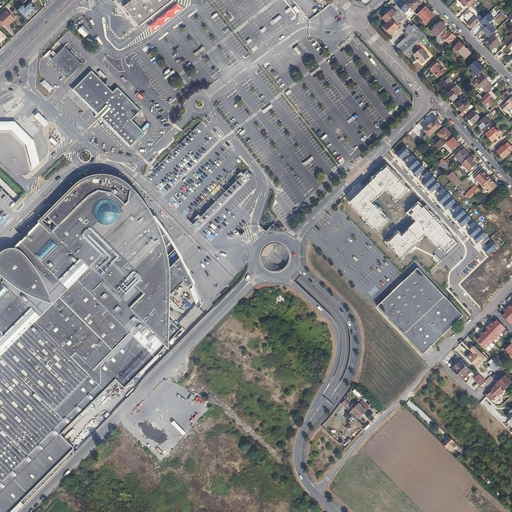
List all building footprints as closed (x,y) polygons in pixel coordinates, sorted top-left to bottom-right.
[(130,0),(124,5),(140,25),(171,0),(130,0)] [(325,9),(330,4),(326,0),(320,0),(320,1),(319,2),(325,9)] [(417,0),(411,0),(407,5),(413,11),(420,3),(417,0)] [(465,5),(468,9),(471,6),(476,1),(477,1),(475,0),(457,0),(458,0),(464,7),(465,5)] [(25,7),(21,11),(29,19),(38,10),(32,4),(27,9),(25,7)] [(176,4),(147,27),(151,32),(180,9),(176,4)] [(382,18),(386,23),(401,10),(396,5),(394,8),(397,11),(395,13),(392,10),(382,18)] [(434,16),(425,7),(417,14),(426,23),(434,16)] [(15,19),(7,10),(2,14),(3,15),(0,17),(0,23),(1,24),(3,22),(7,27),(15,19)] [(401,11),(392,20),(396,25),(406,17),(401,11)] [(470,13),(464,18),(468,21),(466,22),(472,29),(480,22),(470,13)] [(391,21),(385,26),(391,33),(397,27),(391,21)] [(430,31),(437,38),(438,37),(442,32),(446,29),(440,22),(430,31)] [(482,31),(489,38),(497,30),(490,23),(482,31)] [(406,37),(396,46),(405,56),(411,50),(417,45),(427,36),(424,33),(414,24),(403,34),(406,37)] [(80,26),(76,30),(83,38),(88,34),(80,26)] [(442,32),(438,37),(442,41),(444,39),(449,44),(455,37),(452,33),(451,33),(448,31),(446,33),(444,32),(443,34),(442,32)] [(506,45),(511,38),(511,33),(503,42),(506,45)] [(493,36),(486,42),(493,49),(495,47),(496,48),(500,44),(493,36)] [(460,42),(452,50),(454,52),(456,50),(461,55),(462,54),(466,57),(470,53),(460,42)] [(297,45),(292,50),(300,61),(306,57),(297,45)] [(420,49),(417,45),(411,50),(415,54),(414,55),(416,58),(419,62),(422,64),(430,58),(421,48),(420,49)] [(68,76),(80,64),(64,47),(51,59),(68,76)] [(436,59),(429,66),(432,70),(433,69),(440,76),(446,70),(436,59)] [(475,60),(468,67),(474,72),(477,75),(483,69),(475,60)] [(126,96),(116,87),(111,91),(102,81),(97,76),(93,72),(91,70),(82,79),(77,84),(72,89),(90,107),(93,110),(100,118),(112,130),(129,147),(144,131),(132,120),(140,111),(134,104),(126,96)] [(493,87),(481,75),(475,80),(472,82),(477,87),(479,85),(482,89),(486,93),(493,87)] [(442,79),(437,84),(444,92),(449,87),(447,85),(451,81),(448,78),(444,82),(442,79)] [(46,80),(42,84),(50,93),(54,89),(46,80)] [(464,88),(467,91),(472,87),(474,85),(472,83),(471,82),(464,88)] [(454,87),(450,90),(451,91),(447,95),(452,101),(456,97),(455,95),(459,92),(454,87)] [(490,91),(488,93),(495,101),(497,98),(490,91)] [(495,101),(488,93),(484,97),(484,98),(481,101),(485,106),(488,102),(491,104),(495,101)] [(505,112),(510,107),(511,109),(511,96),(511,97),(500,107),(505,112)] [(460,115),(462,117),(470,110),(468,107),(469,105),(466,102),(462,105),(459,101),(455,104),(462,113),(460,115)] [(100,118),(93,110),(90,107),(87,109),(98,120),(100,118)] [(473,111),(467,117),(473,124),(479,118),(473,111)] [(36,113),(32,117),(44,129),(48,124),(36,113)] [(485,117),(477,124),(483,131),(492,124),(485,117)] [(426,139),(442,126),(436,120),(424,130),(426,132),(425,134),(427,135),(424,137),(426,139)] [(24,131),(14,122),(0,121),(0,130),(9,130),(17,138),(23,144),(25,146),(25,147),(31,170),(38,162),(32,140),(24,131)] [(453,137),(445,128),(438,134),(442,139),(432,147),(437,152),(447,143),(453,137)] [(494,128),(486,135),(491,141),(499,134),(494,128)] [(460,144),(453,137),(447,143),(453,150),(460,144)] [(408,152),(406,149),(407,148),(401,142),(395,147),(397,149),(393,153),(399,159),(408,152)] [(502,147),(499,150),(497,152),(503,158),(511,149),(511,147),(508,143),(504,146),(503,146),(502,147)] [(470,156),(464,149),(456,156),(462,163),(470,156)] [(415,176),(423,168),(410,154),(401,162),(415,176)] [(468,171),(477,163),(470,156),(462,163),(468,171)] [(442,170),(448,165),(445,161),(439,167),(442,170)] [(394,199),(405,189),(383,166),(346,201),(370,226),(373,222),(376,225),(383,219),(376,213),(377,211),(369,202),(383,188),(394,199)] [(483,185),(490,178),(484,170),(476,177),(483,185)] [(422,179),(419,182),(431,193),(439,184),(425,171),(420,176),(422,179)] [(462,181),(453,171),(447,176),(456,186),(457,186),(462,181)] [(169,297),(184,282),(190,288),(193,285),(195,283),(194,281),(193,281),(191,276),(189,272),(190,272),(189,270),(188,270),(187,267),(185,263),(182,259),(183,258),(181,256),(178,251),(175,246),(175,245),(174,243),(173,243),(170,238),(167,233),(166,231),(165,231),(164,229),(162,227),(158,221),(156,217),(154,217),(152,217),(149,213),(148,210),(146,208),(145,206),(144,206),(143,204),(141,201),(141,200),(140,200),(140,199),(139,199),(136,195),(132,191),(129,187),(129,188),(126,185),(123,183),(119,181),(119,180),(117,179),(117,180),(112,178),(107,177),(104,177),(101,176),(101,177),(100,177),(98,177),(96,178),(94,178),(90,179),(89,179),(87,180),(83,183),(80,185),(78,186),(77,187),(76,187),(74,189),(75,189),(72,192),(66,198),(64,199),(64,200),(60,205),(56,209),(55,208),(53,210),(54,211),(51,213),(47,217),(45,219),(44,219),(43,221),(34,230),(33,231),(32,233),(31,232),(30,233),(31,234),(22,243),(22,242),(21,242),(21,243),(17,248),(16,247),(16,248),(17,250),(17,252),(18,253),(16,253),(14,252),(11,253),(9,254),(7,255),(5,257),(4,259),(3,261),(2,263),(3,266),(3,268),(4,269),(1,268),(0,268),(0,507),(1,508),(0,508),(0,511),(11,511),(65,459),(72,452),(75,449),(61,435),(117,380),(125,389),(181,330),(158,307),(166,300),(177,311),(180,308),(169,297)] [(497,186),(490,178),(483,185),(489,193),(497,186)] [(444,210),(453,203),(441,187),(432,193),(444,210)] [(451,239),(416,202),(404,213),(412,222),(397,235),(395,232),(384,242),(398,257),(423,234),(433,245),(435,242),(441,249),(451,239)] [(455,203),(447,211),(456,220),(459,217),(461,218),(457,222),(461,226),(469,218),(455,203)] [(485,236),(486,236),(470,220),(462,228),(488,255),(496,247),(485,236)] [(455,253),(459,257),(466,250),(460,244),(458,247),(459,249),(455,253)] [(417,268),(378,306),(423,354),(449,330),(448,329),(454,324),(455,325),(463,316),(418,268),(417,268)] [(480,303),(497,282),(482,270),(473,281),(473,280),(465,290),(480,303)] [(184,327),(193,314),(190,312),(195,306),(188,301),(186,304),(188,305),(183,312),(181,311),(175,320),(184,327)] [(511,321),(511,311),(507,306),(504,309),(505,311),(506,312),(505,313),(504,312),(502,314),(511,323),(511,321)] [(498,335),(505,328),(496,319),(493,322),(494,323),(493,324),(492,323),(491,322),(488,325),(498,335)] [(498,335),(488,325),(486,328),(487,329),(488,330),(486,331),(485,330),(483,332),(492,341),(498,335)] [(486,348),(492,341),(483,332),(482,331),(479,334),(480,335),(481,336),(480,337),(479,336),(477,339),(486,348)] [(488,359),(475,346),(471,350),(475,353),(473,354),(469,358),(478,367),(483,361),(484,362),(488,359)] [(461,360),(452,369),(463,380),(472,372),(461,360)] [(495,371),(500,366),(494,361),(489,366),(495,371)] [(481,386),(486,380),(479,374),(474,379),(481,386)] [(497,394),(498,396),(511,382),(505,375),(491,389),(492,390),(487,395),(491,400),(492,400),(492,399),(494,401),(495,399),(494,398),(494,397),(497,394)] [(483,398),(480,403),(490,410),(491,409),(487,406),(489,403),(483,398)] [(348,410),(352,406),(345,399),(341,403),(348,410)] [(369,406),(363,399),(359,404),(365,410),(369,406)] [(358,418),(365,410),(359,404),(352,410),(352,409),(350,410),(358,418)] [(444,442),(450,437),(447,434),(444,437),(440,441),(446,447),(448,446),(444,442)] [(448,446),(453,440),(450,437),(444,442),(448,446)] [(67,461),(74,454),(72,452),(65,459),(67,461)]
